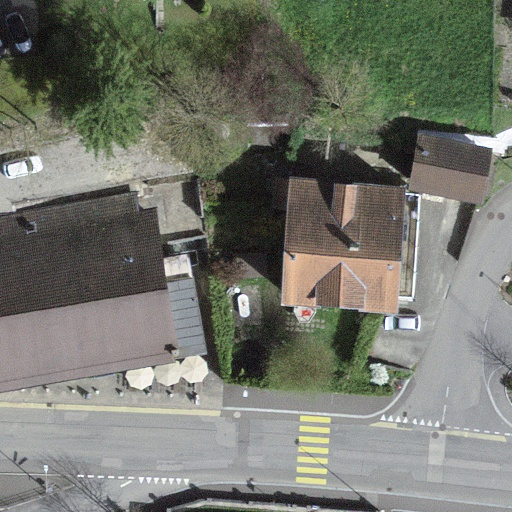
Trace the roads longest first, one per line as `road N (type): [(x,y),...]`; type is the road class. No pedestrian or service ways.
road 1 (primary): [(438,464),(167,445)]
road 2 (residential): [(438,464),(484,257),(511,222)]
road 3 (primary): [(167,445),(0,440)]
road 4 (residential): [(167,445),(50,511)]
